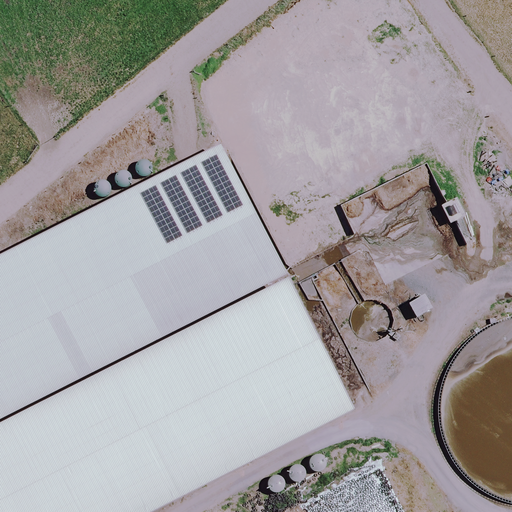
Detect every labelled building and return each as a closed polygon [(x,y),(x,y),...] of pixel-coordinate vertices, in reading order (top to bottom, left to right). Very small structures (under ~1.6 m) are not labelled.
[(0,424),(285,280),(219,149),(0,259),(0,424)] [(511,189),(503,196),(511,209),(511,189)] [(457,197),(436,208),(447,227),(468,216),(457,197)] [(285,280),(0,424),(0,511),(154,511),(352,412),(285,280)] [(432,310),(424,296),(408,305),(416,319),(432,310)] [(266,482),(275,498),(332,468),(324,452),(266,482)]
